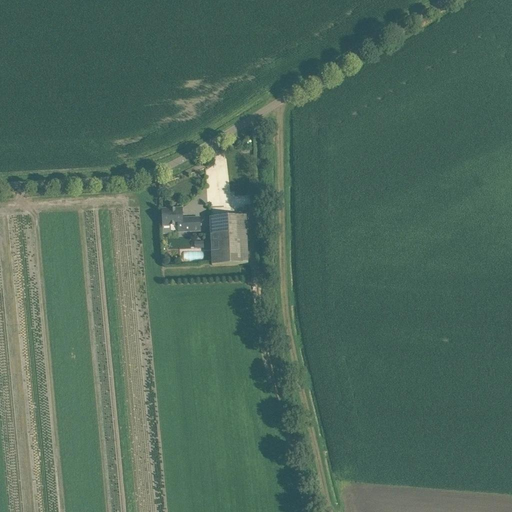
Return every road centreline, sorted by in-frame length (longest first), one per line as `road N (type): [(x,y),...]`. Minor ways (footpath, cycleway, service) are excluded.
road 1 (unclassified): [(0,181),(158,167),(442,0)]
road 2 (track): [(281,96),(289,343),(330,511)]
